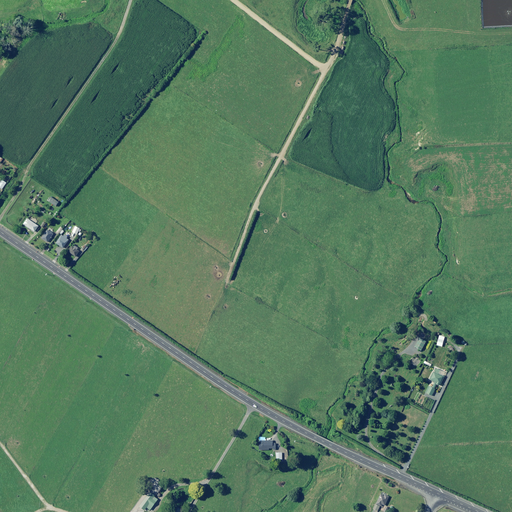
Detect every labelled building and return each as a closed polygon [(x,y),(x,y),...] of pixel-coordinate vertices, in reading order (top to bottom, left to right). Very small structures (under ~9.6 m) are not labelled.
[(59,202),(51,197),(48,201),(56,206),(59,202)] [(39,226),(32,222),(28,218),(23,224),(35,232),(39,226)] [(53,234),(48,230),(41,238),(47,242),(53,234)] [(65,234),(63,236),(62,235),(56,243),(63,248),(69,240),(67,239),(68,237),(65,234)] [(78,248),(73,244),(68,252),(76,258),(81,252),(77,250),(78,248)] [(445,337),(439,335),(436,345),(442,347),(445,337)] [(427,342),(420,338),(415,347),(422,351),(427,342)] [(437,368),(435,373),(433,372),(429,379),(435,382),(432,387),(430,386),(426,393),(432,396),(436,389),(435,389),(437,385),(439,386),(444,378),(446,373),(437,368)] [(273,443),(273,441),(262,441),(262,443),(259,443),(259,450),(270,450),(269,448),(273,448),(273,450),(276,450),(276,443),(273,443)] [(159,491),(153,487),(139,507),(145,511),(147,508),(150,510),(158,498),(155,496),(159,491)] [(385,506),(389,498),(380,495),(376,504),(373,509),(378,511),(381,504),(385,506)]
